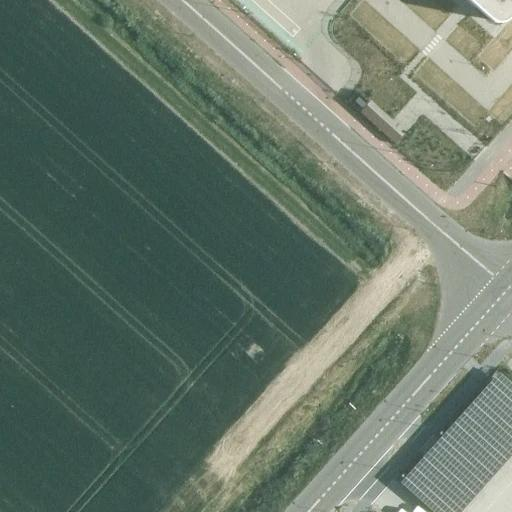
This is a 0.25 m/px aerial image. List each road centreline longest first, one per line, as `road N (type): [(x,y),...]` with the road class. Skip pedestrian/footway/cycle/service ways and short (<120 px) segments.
road 1 (unclassified): [(511,287),(185,0)]
road 2 (unclassified): [(511,287),(311,511)]
